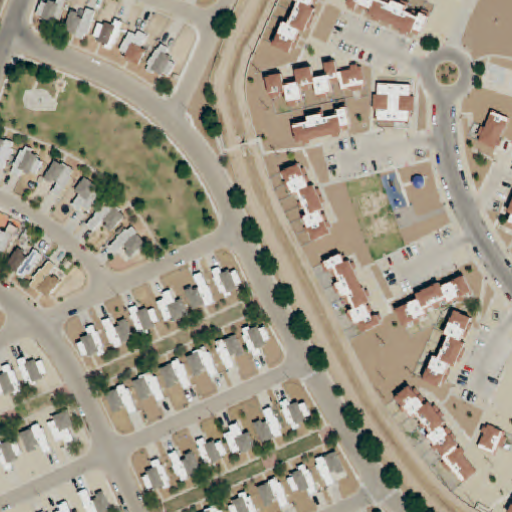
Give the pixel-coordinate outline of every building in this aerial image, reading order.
[(57,0),(56,4),(43,0),(37,19),(57,26),(65,0),(57,0)] [(294,0),(277,47),(298,55),(318,0),(294,0)] [(424,35),(432,13),(394,0),(349,0),(346,9),(424,35)] [(97,11),(88,7),(84,17),(72,12),(64,31),(85,39),(97,11)] [(101,24),(93,41),(113,50),(125,24),(112,18),(108,27),(101,24)] [(140,65),(152,36),(131,28),(119,56),(140,65)] [(147,69),(167,80),(176,62),(168,58),(172,49),(160,44),(147,69)] [(367,89),(363,66),(362,66),(340,71),(337,60),(325,63),(327,71),(326,75),(316,77),(313,66),(296,69),(297,76),(296,84),(286,82),(284,73),(267,76),(271,98),(286,95),(288,107),(304,104),(307,88),(316,86),(318,98),(333,96),(334,85),(341,86),(342,91),(349,93),(367,89)] [(416,84),(375,84),(374,122),(416,123),(416,84)] [(354,133),(349,109),(293,119),(298,144),(354,133)] [(496,150),(511,121),(491,111),(477,140),(496,150)] [(0,170),(3,172),(16,146),(0,137),(0,170)] [(44,155),(25,146),(14,168),(33,177),(44,155)] [(61,197),(76,171),(56,160),(45,179),(56,184),(52,191),(61,197)] [(284,171),(314,242),(335,233),(305,162),(284,171)] [(73,206),(87,215),(104,190),(85,177),(74,193),(79,197),(73,206)] [(95,230),(102,223),(111,231),(126,215),(110,200),(88,223),(95,230)] [(0,228),(0,259),(4,261),(23,223),(13,219),(7,231),(0,228)] [(110,246),(117,254),(124,247),(133,256),(147,242),(131,226),(110,246)] [(34,249),(29,257),(19,249),(7,266),(26,279),(42,255),(34,249)] [(348,251),(327,261),(359,335),(384,324),(379,311),(375,313),(348,251)] [(31,282),(47,298),(63,282),(60,279),(65,275),(51,261),(31,282)] [(225,297),(244,286),(235,269),(224,275),(220,267),(211,272),(225,297)] [(194,277),(198,285),(186,292),(196,312),(216,301),(202,273),(194,277)] [(475,295),(466,275),(395,306),(405,329),(431,318),(428,310),(448,302),(450,306),(475,295)] [(169,324),(188,315),(175,288),(156,298),(169,324)] [(128,311),(143,336),(163,324),(152,306),(142,312),(138,305),(128,311)] [(475,318),(454,310),(426,382),(447,390),(475,318)] [(117,326),(113,317),(103,322),(115,349),(136,339),(127,321),(117,326)] [(270,342),(265,322),(243,329),(252,357),(264,354),(261,344),(270,342)] [(77,345),(89,360),(107,347),(92,326),(85,332),(88,337),(77,345)] [(224,370),(236,368),(233,356),(243,354),(239,336),(218,340),(224,370)] [(207,370),(209,377),(217,375),(210,348),(188,354),(193,374),(207,370)] [(41,358),(31,364),(26,356),(17,362),(31,386),(50,375),(41,358)] [(169,386),(180,381),(185,390),(193,385),(181,359),(160,368),(169,386)] [(0,377),(0,396),(1,399),(22,392),(13,363),(0,367),(3,377),(0,377)] [(142,399),(153,393),(158,402),(167,397),(153,371),(133,382),(142,399)] [(114,411),(126,406),(130,415),(139,411),(127,384),(106,393),(114,411)] [(398,396),(465,483),(481,470),(413,384),(398,396)] [(289,426),(310,422),(307,400),(285,404),(289,426)] [(285,433),(272,407),(263,411),(267,419),(255,425),(264,443),(285,433)] [(47,420),(60,447),(81,437),(67,410),(47,420)] [(223,431),(237,457),(256,447),(243,421),(223,431)] [(40,445),(44,454),(53,450),(41,423),(20,433),(28,451),(40,445)] [(504,431),(487,424),(477,448),(495,455),(504,431)] [(0,460),(4,472),(19,467),(16,458),(22,455),(16,437),(0,442),(0,460)] [(222,440),(210,445),(206,437),(197,442),(208,467),(230,457),(222,440)] [(193,454),(183,459),(178,450),(168,456),(182,482),(203,471),(193,454)] [(328,486),(348,476),(335,451),(315,461),(328,486)] [(172,486),(161,459),(150,463),(154,472),(143,476),(150,494),(172,486)] [(292,492),(308,488),(309,494),(316,493),(310,466),(288,471),(292,492)] [(277,499),(281,508),(290,504),(278,478),(258,487),(266,505),(277,499)] [(80,493),(88,511),(112,511),(105,493),(94,498),(90,489),(80,493)] [(257,511),(249,492),(228,501),(232,511),(257,511)] [(80,511),(79,508),(71,511),(68,503),(54,508),(55,511),(80,511)]
